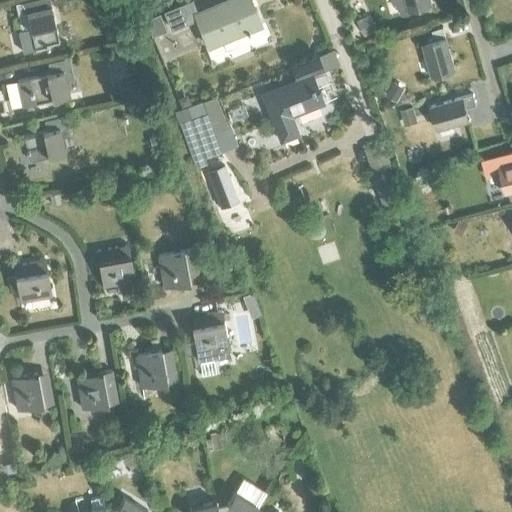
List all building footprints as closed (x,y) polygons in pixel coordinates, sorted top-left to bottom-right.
[(29,30),(18,32),(22,52),(34,49),(48,46),(48,44),(58,42),(48,0),(38,0),(40,9),(25,12),(29,30)] [(106,0),(97,0),(100,10),(109,9),(106,0)] [(248,31),(247,30),(260,25),(249,0),(222,0),(195,12),(190,0),(163,11),(170,28),(195,18),(207,46),(208,46),(206,41),(217,37),(219,42),(244,31),(245,32),(248,31)] [(408,0),(411,7),(408,7),(409,9),(432,3),(430,0),(408,0)] [(369,14),(358,19),(366,34),(377,29),(369,14)] [(423,42),(432,75),(455,68),(443,26),(435,28),(437,38),(423,42)] [(292,68),(297,79),(261,93),(279,139),(296,132),(289,113),(294,111),(295,113),(319,103),(312,88),(314,87),(309,75),(321,70),(317,58),(292,68)] [(69,95),(65,80),(73,78),(71,68),(16,80),(21,105),(69,95)] [(132,78),(119,82),(123,95),(135,91),(132,78)] [(395,80),(388,94),(397,99),(405,85),(395,80)] [(430,105),(437,128),(469,118),(465,104),(475,100),(473,93),(430,105)] [(186,95),(177,98),(181,107),(189,104),(186,95)] [(177,111),(174,112),(178,123),(191,119),(205,114),(201,102),(187,108),(177,111)] [(413,106),(399,110),(404,125),(418,121),(413,106)] [(191,119),(178,123),(194,168),(198,166),(203,164),(201,158),(219,152),(212,132),(205,114),(191,119)] [(22,136),(25,150),(27,150),(29,161),(65,153),(61,138),(69,136),(67,125),(22,136)] [(159,134),(150,138),(153,147),(162,144),(159,134)] [(511,150),(481,158),(483,164),(486,176),(501,172),(506,191),(511,189),(511,150)] [(205,169),(218,203),(219,204),(235,198),(234,196),(222,163),(205,169)] [(390,171),(371,178),(384,214),(403,207),(403,205),(401,200),(398,192),(397,191),(393,178),(390,171)] [(48,194),(51,205),(60,202),(57,192),(48,194)] [(453,230),(452,232),(454,233),(460,236),(466,226),(458,222),(453,230)] [(97,260),(102,286),(134,280),(127,244),(117,246),(95,249),(97,260)] [(392,249),(396,266),(414,261),(409,244),(392,249)] [(185,261),(195,259),(193,249),(157,255),(163,287),(189,282),(185,261)] [(17,291),(19,301),(51,295),(45,260),(13,266),(15,275),(9,276),(11,291),(17,291)] [(429,290),(412,296),(419,317),(437,311),(429,290)] [(499,309),(484,314),(488,326),(503,321),(499,309)] [(212,323),(191,327),(195,352),(197,361),(229,355),(227,346),(221,311),(210,313),(212,323)] [(135,355),(141,387),(176,380),(174,370),(164,372),(160,350),(135,355)] [(75,376),(81,408),(117,401),(111,370),(75,376)] [(11,378),(17,409),(52,403),(51,392),(41,394),(37,373),(11,378)] [(82,430),(67,433),(71,453),(85,450),(82,430)] [(220,432),(209,434),(210,439),(212,447),(224,445),(221,435),(220,432)] [(159,441),(144,445),(147,457),(162,453),(159,441)] [(253,511),(255,509),(257,505),(266,492),(242,477),(233,490),(226,502),(217,505),(218,511),(253,511)] [(105,511),(105,510),(104,506),(102,496),(90,499),(93,509),(80,511),(105,511)] [(115,508),(105,510),(105,511),(145,511),(147,510),(123,496),(115,508)] [(218,511),(217,505),(215,501),(188,507),(189,511),(218,511)]
